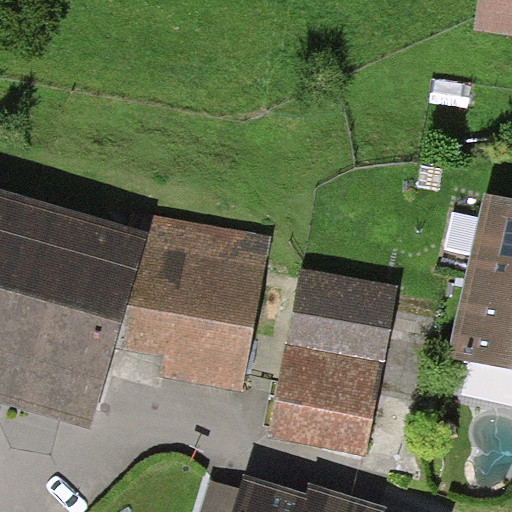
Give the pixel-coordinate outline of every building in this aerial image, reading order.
[(511,0),(491,0),(487,37),(511,39),(511,0)] [(0,408),(93,434),(117,348),(148,234),(129,230),(0,194),(0,408)] [(511,200),(486,194),(450,359),(511,372),(511,200)] [(129,230),(148,234),(117,348),(166,358),(162,377),(238,392),(268,240),(133,214),(129,230)] [(394,292),(303,273),(270,441),(361,459),(394,292)] [(338,511),(287,497),(249,486),(241,511),(338,511)]
